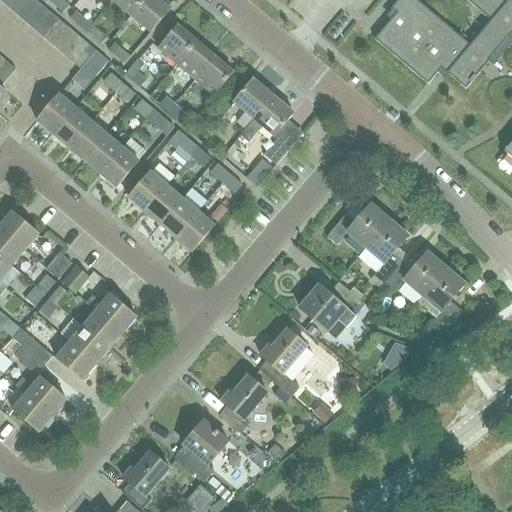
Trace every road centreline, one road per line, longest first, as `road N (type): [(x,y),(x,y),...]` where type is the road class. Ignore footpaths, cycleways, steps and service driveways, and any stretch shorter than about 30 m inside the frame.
road 1 (residential): [(199,319),(66,483),(34,486),(0,457)]
road 2 (residential): [(369,122),(199,319)]
road 3 (residential): [(199,319),(7,155)]
road 4 (residential): [(511,261),(369,122)]
road 5 (residential): [(369,122),(223,0)]
road 6 (tertiary): [(365,511),(511,396)]
road 7 (residential): [(7,155),(12,131),(44,93),(38,67),(0,35)]
